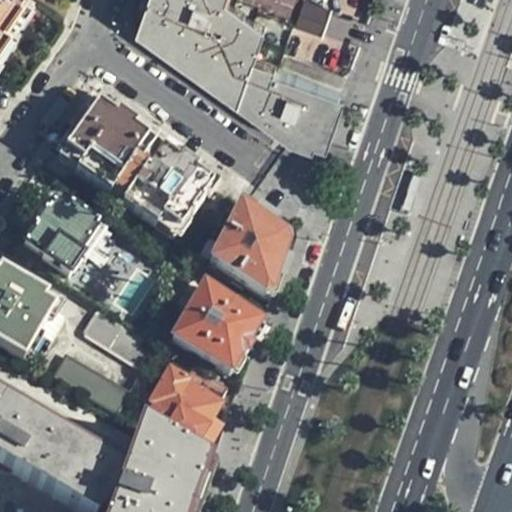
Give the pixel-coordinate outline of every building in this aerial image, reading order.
[(0,0),(0,56),(21,25),(13,19),(25,0),(0,0)] [(326,142),(344,94),(257,61),(268,29),(258,24),(259,21),(249,16),(250,14),(239,10),(240,7),(230,4),(231,1),(227,0),(154,0),(146,24),(163,30),(162,36),(179,42),(178,48),(197,54),(195,59),(213,66),(211,70),(230,76),(228,82),(246,88),(244,93),(264,101),(262,107),(274,115),(279,117),(287,120),(286,124),(294,131),(326,142)] [(294,29),(323,38),(328,24),(332,10),(303,1),(294,29)] [(86,97),(48,154),(177,242),(218,182),(86,97)] [(98,222),(77,208),(72,215),(65,210),(53,202),(47,210),(45,209),(34,226),(35,227),(23,246),(42,259),(40,263),(68,281),(82,259),(77,254),(98,222)] [(72,215),(77,208),(70,202),(65,210),(72,215)] [(287,232),(247,205),(239,207),(211,264),(213,265),(262,296),(270,294),(281,263),(289,240),(287,232)] [(0,272),(0,346),(24,360),(56,304),(0,272)] [(252,341),(260,327),(258,325),(259,324),(201,287),(170,341),(229,376),(233,370),(235,371),(243,357),(241,355),(246,347),(250,340),(252,341)] [(120,327),(97,313),(83,335),(107,350),(120,327)] [(140,371),(153,348),(120,327),(107,350),(140,371)] [(63,357),(52,377),(116,415),(127,394),(65,356),(63,357)] [(219,401),(225,390),(174,360),(149,402),(153,405),(146,417),(196,447),(213,419),(222,404),(219,401)] [(194,511),(210,470),(138,428),(123,474),(0,401),(0,463),(82,511),(194,511)]
